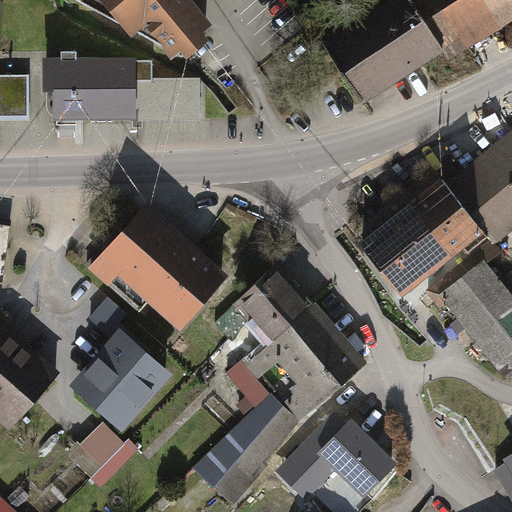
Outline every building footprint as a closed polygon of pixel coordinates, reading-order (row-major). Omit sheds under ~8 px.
[(78,0),(174,51),(208,23),(187,0),(78,0)] [(389,0),(317,46),(355,106),(437,55),(402,0),(389,0)] [(511,19),(511,0),(402,0),(437,55),(442,63),(511,19)] [(57,64),(43,64),(43,91),(52,90),(52,121),(195,121),(195,82),(147,82),(147,63),(74,63),(74,51),(57,52),(57,64)] [(30,78),(0,77),(0,119),(29,120),(30,78)] [(478,232),(485,239),(511,218),(511,140),(452,188),(482,229),(478,232)] [(429,191),(411,205),(451,253),(478,232),(482,229),(452,188),(444,179),(429,191)] [(224,279),(142,205),(81,272),(103,291),(111,281),(173,336),(224,279)] [(411,205),(363,242),(405,293),(451,253),(411,205)] [(9,227),(0,225),(0,275),(2,276),(9,227)] [(511,305),(479,263),(433,299),(498,382),(511,370),(511,305)] [(310,308),(271,265),(226,306),(229,309),(210,326),(227,345),(241,332),(260,353),(261,352),(310,308)] [(72,391),(126,438),(178,380),(118,327),(130,314),(111,297),(91,319),(117,341),(72,391)] [(365,365),(311,307),(310,308),(261,352),(273,365),(292,386),(284,393),(287,396),(277,405),(295,424),(297,427),(365,365)] [(0,430),(5,434),(56,377),(0,327),(0,430)] [(188,468),(226,508),(279,440),(295,424),(277,405),(268,395),(267,397),(254,383),(273,365),(261,352),(260,353),(243,365),(239,360),(221,376),(251,408),(188,468)] [(69,465),(96,491),(134,451),(123,441),(119,445),(97,425),(74,450),(79,454),(69,465)] [(322,463),(320,466),(330,476),(361,507),(394,473),(352,433),(322,463)] [(322,463),(309,450),(285,474),(309,498),(330,476),(320,466),(322,463)] [(511,455),(490,470),(511,509),(511,455)] [(0,511),(10,511),(0,503),(0,511)]
